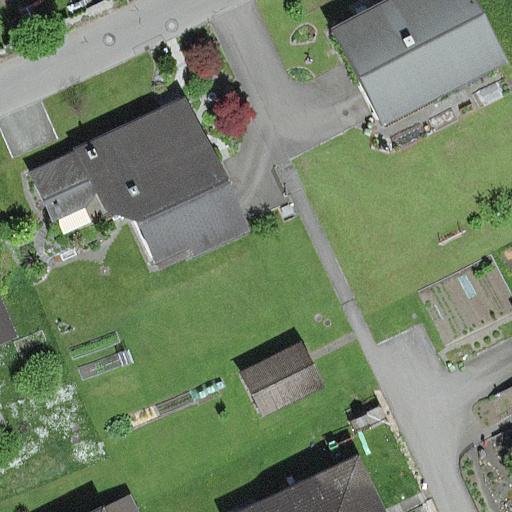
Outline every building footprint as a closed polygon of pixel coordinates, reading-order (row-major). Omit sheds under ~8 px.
[(396,0),(335,31),(369,97),(381,122),(498,63),(465,0),(396,0)] [(190,105),(82,152),(83,155),(101,195),(109,214),(143,223),(162,266),(244,230),(230,198),(190,105)] [(101,195),(83,155),(32,177),(53,225),(89,209),(101,195)] [(0,340),(22,330),(0,283),(0,340)] [(298,348),(240,376),(258,414),(316,386),(305,364),(298,348)] [(387,511),(361,460),(252,511),(387,511)] [(137,511),(130,499),(104,511),(137,511)]
